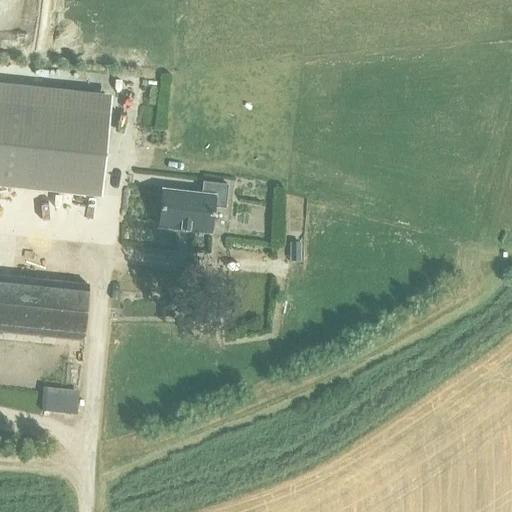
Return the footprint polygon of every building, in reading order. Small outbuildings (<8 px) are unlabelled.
[(0,105),(0,186),(98,197),(106,117),(0,105)] [(202,195),(163,190),(158,229),(210,234),(213,208),(225,210),(228,186),(203,183),(202,195)] [(0,332),(84,342),(89,286),(0,276),(0,332)] [(193,323),(219,326),(221,310),(195,307),(193,323)] [(41,412),(77,415),(79,397),(43,393),(41,412)]
